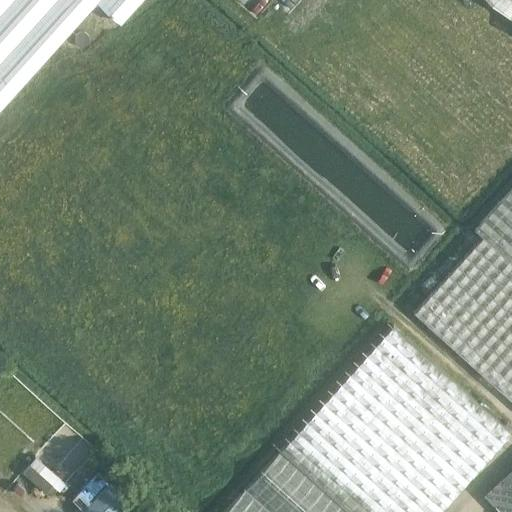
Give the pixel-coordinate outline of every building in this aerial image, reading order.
[(0,0),(0,107),(96,0),(97,0),(121,22),(140,0),(0,0)] [(511,0),(493,0),(511,16),(511,0)] [(511,186),(475,227),(484,234),(511,260),(511,186)] [(511,260),(484,234),(414,310),(511,399),(511,260)] [(438,511),(511,430),(393,324),(282,448),(222,511),(438,511)] [(66,483),(35,456),(22,472),(46,493),(53,485),(59,491),(66,483)] [(511,511),(511,465),(498,479),(482,493),(499,511),(511,511)] [(71,500),(84,511),(97,511),(121,486),(100,468),(71,500)] [(120,488),(99,511),(147,511),(148,511),(120,488)]
